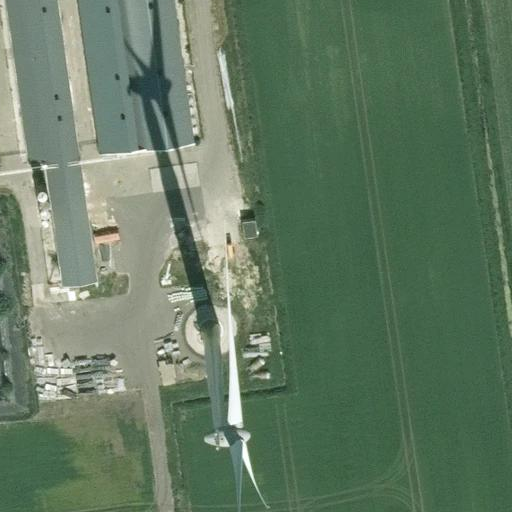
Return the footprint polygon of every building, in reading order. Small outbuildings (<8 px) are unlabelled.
[(56,0),(22,0),(45,160),(79,155),(56,0)] [(173,0),(88,0),(110,151),(193,139),(173,0)] [(80,171),(48,176),(63,283),(95,278),(80,171)] [(174,189),(111,192),(112,220),(175,217),(174,189)] [(25,224),(37,224),(36,202),(24,202),(25,224)] [(255,218),(241,220),(243,235),(257,234),(255,218)]
